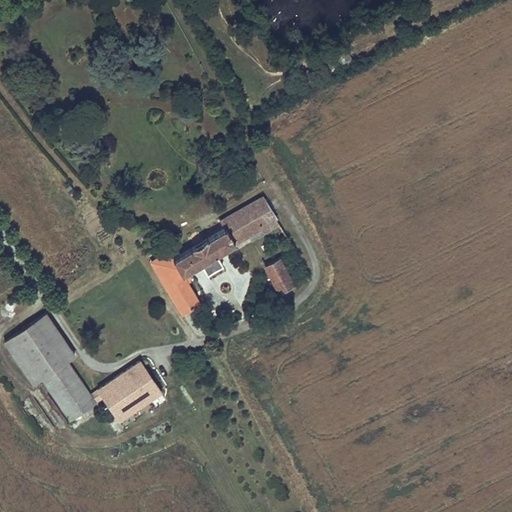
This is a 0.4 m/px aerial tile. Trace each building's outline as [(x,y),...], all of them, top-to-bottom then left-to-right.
[(340,62),(349,58),(347,52),(338,55),(340,62)] [(201,262),(204,268),(207,273),(219,266),(212,254),(245,235),(258,228),(261,233),(276,224),(261,198),(218,223),(224,232),(173,262),(168,252),(150,263),(180,315),(199,305),(186,283),(190,281),(191,276),(186,270),(201,262)] [(245,235),(248,241),(261,233),(258,228),(245,235)] [(262,266),(270,280),(278,294),(292,287),(277,259),(262,266)] [(45,313),(25,326),(4,340),(33,383),(42,378),(70,419),(95,402),(67,361),(74,356),(45,313)] [(161,390),(155,383),(150,376),(139,360),(97,388),(110,406),(118,419),(155,394),(161,390)]
